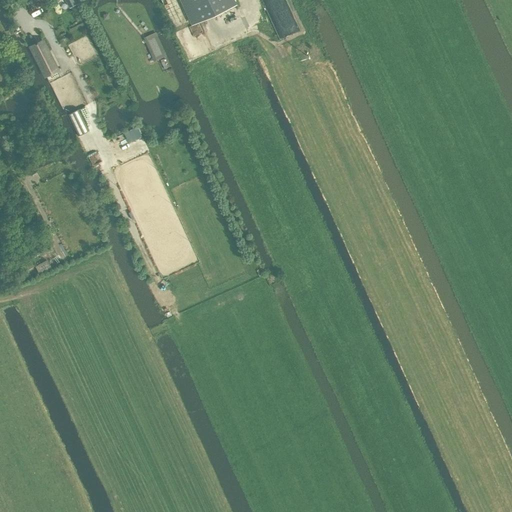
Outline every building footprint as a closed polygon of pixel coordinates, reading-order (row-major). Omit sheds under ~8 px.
[(77,0),(65,0),(70,8),(79,3),(77,0)] [(179,0),(191,26),(237,5),(234,0),(179,0)] [(156,32),(143,38),(154,61),(166,56),(156,32)] [(47,77),(60,71),(44,39),(28,47),(44,79),(47,77)] [(82,146),(87,158),(95,154),(90,143),(82,146)]
